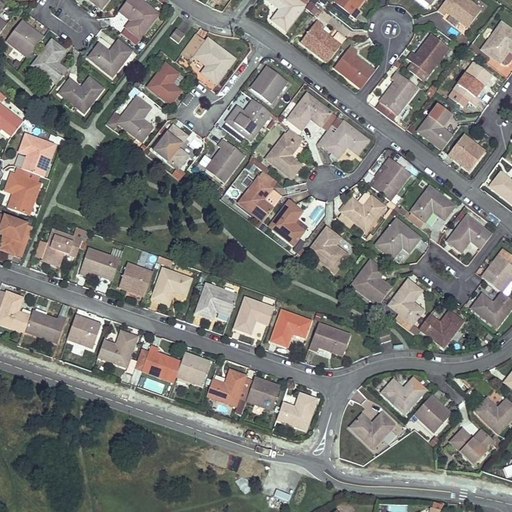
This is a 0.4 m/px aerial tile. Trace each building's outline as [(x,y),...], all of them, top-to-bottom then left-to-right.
[(90,0),(101,9),(108,0),(90,0)] [(140,39),(159,15),(139,0),(127,0),(119,11),(131,21),(126,28),(128,29),(140,39)] [(271,20),(285,32),(305,7),(296,1),(295,0),(269,0),(268,1),(279,10),(271,20)] [(361,13),(359,11),(357,10),(364,0),(336,0),(335,3),(355,19),(361,13)] [(467,28),(481,11),(466,0),(445,0),(438,11),(444,17),(447,13),(467,28)] [(314,7),(311,4),(306,11),(310,13),(314,7)] [(322,13),(314,7),(310,13),(318,19),(322,13)] [(43,38),(22,22),(7,42),(28,58),(43,38)] [(317,22),(301,43),(328,64),(341,47),(321,31),(324,27),(317,22)] [(511,54),(511,31),(501,24),(482,51),(491,58),(500,64),(509,52),(511,54)] [(140,39),(128,29),(123,35),(136,45),(140,39)] [(178,44),(185,36),(177,30),(171,38),(178,44)] [(432,36),(416,56),(412,52),(407,59),(428,76),(449,49),(432,36)] [(197,37),(182,56),(191,62),(195,57),(207,67),(202,74),(215,85),(235,60),(208,40),(205,43),(197,37)] [(57,63),(66,52),(52,41),(32,65),(57,85),(68,71),(57,63)] [(119,42),(110,53),(100,45),(89,59),(111,77),(131,52),(119,42)] [(469,51),(487,64),(491,58),(482,51),(473,45),(469,51)] [(351,48),(334,69),(362,90),(375,73),(355,57),(357,52),(351,48)] [(491,76),(474,64),(449,97),(465,108),(469,102),(475,107),(480,100),(476,97),(491,76)] [(181,92),(172,85),(179,76),(166,65),(147,87),(170,106),(181,92)] [(271,105),(287,83),(267,68),(251,90),(271,105)] [(396,73),(391,80),(395,83),(380,103),(397,116),(418,90),(396,73)] [(89,79),(81,89),(70,81),(60,93),(85,112),(103,89),(89,79)] [(311,120),(320,127),(331,114),(307,95),(287,120),(301,132),(311,120)] [(121,120),(115,114),(105,127),(113,134),(119,126),(142,143),(153,129),(142,121),(151,110),(137,99),(121,120)] [(225,123),(251,142),(271,115),(253,101),(243,113),(237,108),(225,123)] [(397,116),(380,103),(375,110),(392,123),(397,116)] [(0,107),(0,130),(11,139),(21,124),(0,107)] [(442,129),(451,117),(437,107),(418,133),(442,151),(453,137),(442,129)] [(331,127),(337,119),(331,114),(320,127),(327,133),(331,127)] [(368,142),(338,118),(337,119),(331,127),(337,132),(324,148),(338,159),(347,148),(357,156),(368,142)] [(189,157),(178,149),(187,137),(174,127),(154,152),(178,171),(189,157)] [(324,148),(337,132),(331,127),(327,133),(319,144),(324,148)] [(18,155),(26,157),(21,171),(40,177),(42,178),(53,146),(24,136),(18,155)] [(302,166),(296,161),(290,157),(298,146),(285,136),(266,159),(291,179),(302,166)] [(470,173),(485,152),(464,136),(448,156),(470,173)] [(206,170),(223,184),(244,157),(223,141),(218,146),(222,149),(206,170)] [(296,161),(303,153),(303,150),(298,146),(290,157),(296,161)] [(411,176),(389,159),(384,166),(387,169),(372,189),(390,203),(411,176)] [(268,172),(257,163),(255,167),(266,176),(268,172)] [(21,171),(17,169),(14,176),(10,175),(5,191),(12,194),(7,209),(28,216),(39,185),(38,184),(40,177),(21,171)] [(490,187),(511,204),(511,182),(501,174),(490,187)] [(283,198),(258,179),(238,204),(263,223),(267,218),(283,198)] [(433,213),(444,222),(455,208),(429,188),(411,213),(425,223),(433,213)] [(363,209),(372,198),(367,194),(364,195),(357,204),(363,209)] [(363,209),(357,204),(352,199),(341,213),(343,214),(338,220),(349,229),(354,223),(366,233),(385,209),(372,198),(363,209)] [(302,213),(288,202),(269,228),(293,246),(304,233),(294,224),(296,221),(302,213)] [(393,211),(395,207),(390,203),(387,206),(393,211)] [(33,228),(0,215),(0,235),(3,236),(0,244),(0,249),(14,255),(21,235),(29,239),(33,228)] [(467,217),(447,242),(461,253),(470,241),(480,250),(491,236),(467,217)] [(271,221),(267,218),(263,223),(258,229),(262,232),(271,221)] [(402,248),(409,254),(420,239),(397,220),(376,246),(393,259),(402,248)] [(294,224),(304,233),(307,230),(296,221),(294,224)] [(349,255),(337,246),(342,239),(327,228),(308,254),(335,274),(349,255)] [(58,269),(60,262),(63,256),(74,260),(80,243),(52,233),(47,246),(42,260),(41,263),(58,269)] [(29,239),(21,235),(14,255),(22,259),(29,239)] [(47,246),(39,244),(35,257),(42,260),(47,246)] [(306,262),(309,258),(304,253),(301,250),(297,255),(306,262)] [(87,279),(88,277),(89,275),(112,284),(119,263),(87,252),(79,276),(87,279)] [(511,280),(511,266),(499,257),(482,278),(502,293),(507,298),(511,291),(511,284),(510,283),(511,280)] [(379,280),(385,272),(370,262),(351,287),(378,307),(392,289),(379,280)] [(119,288),(132,293),(145,298),(153,274),(128,265),(119,288)] [(174,293),(180,295),(186,297),(192,280),(163,270),(152,300),(169,306),(174,293)] [(424,311),(413,303),(422,292),(408,281),(388,307),(399,315),(413,325),(424,311)] [(213,321),(215,317),(216,313),(230,318),(238,297),(206,286),(196,314),(213,321)] [(471,309),(497,329),(511,309),(511,301),(507,298),(502,293),(493,304),(482,295),(471,309)] [(0,324),(24,335),(25,333),(31,317),(19,313),(23,300),(7,294),(0,312),(0,324)] [(251,335),(253,329),(256,322),(269,326),(274,309),(244,300),(235,329),(251,335)] [(152,301),(149,306),(161,312),(163,307),(152,301)] [(31,317),(25,333),(57,345),(67,321),(59,318),(58,322),(33,312),(31,317)] [(293,335),(305,339),(311,323),(282,312),(271,342),(288,348),(293,335)] [(430,316),(419,330),(421,332),(443,348),(463,323),(449,312),(440,324),(430,316)] [(413,325),(399,315),(394,321),(407,332),(413,325)] [(67,342),(93,351),(101,326),(75,317),(67,342)] [(317,353),(318,351),(318,349),(342,357),(350,337),(318,325),(309,350),(317,353)] [(419,330),(414,326),(409,333),(414,337),(419,330)] [(390,342),(387,332),(378,335),(381,345),(390,342)] [(127,370),(138,340),(121,334),(117,347),(104,343),(98,360),(127,370)] [(141,374),(174,386),(176,379),(181,364),(157,356),(158,351),(150,349),(141,374)] [(181,364),(176,379),(202,388),(211,364),(184,354),(181,364)] [(230,372),(225,385),(213,381),(207,398),(236,407),(238,401),(246,380),(247,378),(230,372)] [(246,403),(272,412),(281,388),(255,379),(254,383),(246,403)] [(254,383),(246,380),(238,401),(246,404),(246,403),(254,383)] [(381,395),(404,416),(426,392),(413,380),(403,390),(394,381),(381,395)] [(306,431),(318,400),(300,395),(295,409),(283,404),(277,421),(306,431)] [(452,415),(431,397),(414,416),(434,434),(452,415)] [(476,412),(487,424),(498,435),(511,420),(511,405),(507,400),(497,410),(487,401),(476,412)] [(394,427),(382,415),(372,425),(362,416),(350,429),(373,450),(394,427)] [(451,443),(473,465),(495,443),(483,431),(473,441),(462,431),(451,443)]
